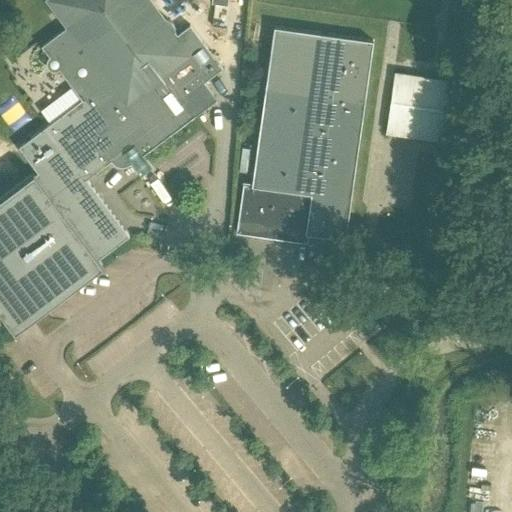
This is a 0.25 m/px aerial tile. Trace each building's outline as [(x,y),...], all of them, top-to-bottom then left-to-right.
[(41,46),(49,57),(47,59),(46,62),(46,65),(48,69),(50,71),(53,72),(57,71),(59,70),(82,100),(81,101),(79,119),(84,125),(77,130),(105,166),(111,161),(120,167),(130,164),(137,173),(149,164),(155,172),(156,171),(143,155),(217,99),(204,82),(223,68),(196,33),(186,40),(180,32),(176,36),(173,32),(175,31),(174,28),(173,24),(170,21),(168,20),(165,19),(164,20),(148,0),(46,0),(67,26),(41,46)] [(186,40),(196,33),(190,25),(180,32),(186,40)] [(236,233),(307,243),(308,234),(345,240),(373,40),(274,26),(252,182),(243,181),(236,233)] [(388,133),(446,141),(453,92),(395,83),(388,133)] [(34,175),(33,173),(0,197),(0,326),(7,321),(14,330),(102,265),(98,259),(129,236),(87,179),(105,166),(77,130),(84,125),(79,119),(81,101),(18,147),(37,173),(34,175)] [(26,107),(9,119),(16,130),(34,117),(26,107)] [(26,139),(41,127),(36,120),(21,132),(26,139)]
